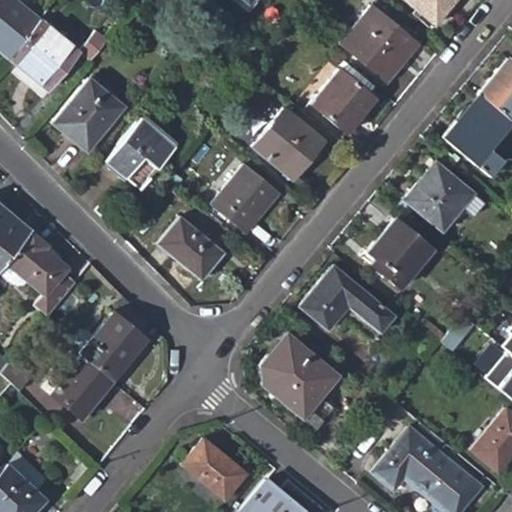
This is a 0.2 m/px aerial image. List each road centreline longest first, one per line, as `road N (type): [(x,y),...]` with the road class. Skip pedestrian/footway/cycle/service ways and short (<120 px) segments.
road 1 (residential): [(506,0),(202,365)]
road 2 (residential): [(202,365),(180,326),(0,144)]
road 3 (residential): [(358,511),(218,394),(202,365)]
road 4 (residential): [(202,365),(84,511)]
